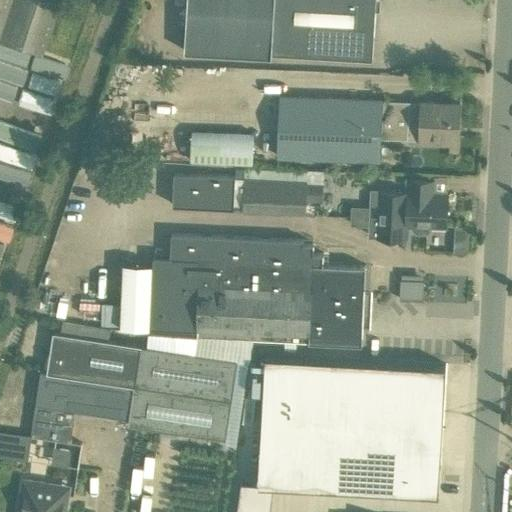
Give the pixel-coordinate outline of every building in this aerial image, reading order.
[(0,0),(0,38),(40,52),(57,0),(0,0)] [(380,0),(186,0),(185,51),(272,54),(273,31),(296,53),(377,58),(380,0)] [(0,59),(24,66),(28,52),(0,44),(0,59)] [(22,88),(57,95),(64,59),(29,52),(22,88)] [(0,63),(0,100),(3,102),(15,69),(0,63)] [(129,70),(128,92),(158,93),(158,70),(129,70)] [(0,135),(0,140),(33,152),(52,102),(17,89),(0,135)] [(382,100),(280,96),(278,156),(379,160),(380,136),(381,101),(382,100)] [(422,101),(422,103),(381,101),(380,136),(420,138),(420,142),(457,143),(458,103),(422,101)] [(252,128),(182,126),(181,156),(251,158),(252,128)] [(0,144),(0,251),(5,253),(33,154),(0,144)] [(173,173),(171,206),(244,210),(244,188),(234,187),(234,176),(173,173)] [(306,214),(307,179),(245,177),(244,188),(244,210),(244,212),(306,214)] [(406,178),(406,193),(372,191),(371,223),(370,235),(406,237),(407,228),(413,228),(413,229),(416,233),(426,233),(429,229),(430,225),(446,225),(447,195),(435,194),(436,179),(406,178)] [(468,226),(454,226),(453,251),(467,252),(468,226)] [(303,240),(172,234),(170,258),(153,257),(149,328),(197,330),(196,336),(362,345),(366,266),(323,264),(323,254),(313,253),(313,245),(303,244),(303,240)] [(149,328),(152,264),(123,262),(120,326),(149,328)] [(423,300),(424,281),(400,279),(399,299),(423,300)] [(128,418),(140,344),(53,331),(47,371),(40,370),(31,435),(71,441),(71,437),(68,437),(70,425),(73,426),(75,410),(128,418)] [(238,359),(140,344),(128,418),(128,424),(226,438),(238,359)] [(264,354),(258,485),(266,485),(435,494),(436,466),(441,466),(446,364),(264,354)] [(226,438),(225,444),(236,445),(249,361),(238,359),(226,438)] [(0,456),(26,461),(30,436),(0,431),(0,456)] [(64,511),(68,491),(48,488),(48,484),(24,480),(19,511),(64,511)]
